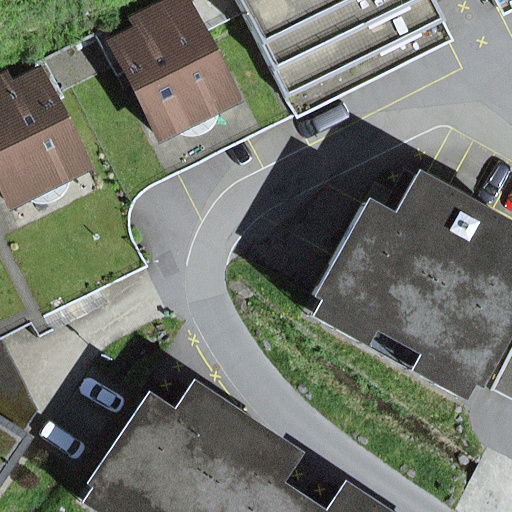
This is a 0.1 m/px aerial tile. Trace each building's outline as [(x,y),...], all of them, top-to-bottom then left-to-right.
[(156,135),(231,98),(181,0),(135,23),(139,32),(111,46),(156,135)] [(444,34),(446,33),(429,0),(234,0),(288,108),(290,107),(287,101),(440,25),(444,34)] [(511,0),(494,0),(498,7),(502,17),(511,11),(511,0)] [(290,107),(297,119),(449,43),(444,34),(440,25),(287,101),(290,107)] [(0,188),(7,203),(83,166),(38,76),(9,90),(5,81),(0,83),(0,188)] [(389,219),(363,204),(311,296),(317,299),(467,382),(472,385),(511,314),(511,287),(497,279),(511,252),(511,231),(412,176),(389,219)] [(457,400),(467,382),(317,299),(307,316),(457,400)] [(0,423),(20,437),(37,412),(1,340),(0,340),(0,423)] [(511,348),(490,391),(511,402),(511,348)] [(289,511),(298,500),(274,484),(293,455),(190,386),(170,415),(145,398),(87,484),(91,487),(128,511),(289,511)] [(0,423),(0,475),(24,440),(20,437),(0,423)] [(93,511),(128,511),(91,487),(80,503),(93,511)] [(378,511),(341,487),(323,511),(315,511),(298,500),(289,511),(378,511)]
